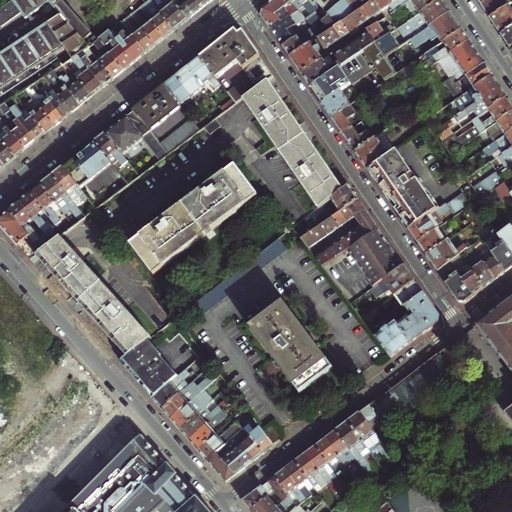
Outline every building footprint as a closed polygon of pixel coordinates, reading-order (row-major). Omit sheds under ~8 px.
[(0,27),(1,27),(2,28),(22,15),(25,19),(31,36),(0,56),(0,107),(5,104),(44,79),(54,73),(62,67),(72,61),(79,56),(89,50),(90,49),(88,47),(83,42),(69,25),(54,8),(46,0),(16,0),(8,6),(0,11),(0,27)] [(141,8),(152,22),(166,39),(170,35),(175,32),(150,0),(146,4),(143,6),(141,8)] [(150,0),(175,32),(183,25),(189,21),(176,4),(172,0),(152,0),(151,1),(150,0)] [(182,0),(176,4),(189,21),(203,9),(214,0),(182,0)] [(261,16),(271,30),(298,11),(289,0),(274,0),(262,10),(261,16)] [(328,17),(314,0),(289,0),(298,11),(302,17),(312,28),(314,27),(319,23),(328,17)] [(314,0),(328,17),(336,27),(343,23),(350,18),(355,14),(346,0),(314,0)] [(346,0),(355,14),(358,12),(366,7),(374,2),(376,0),(346,0)] [(376,0),(374,2),(381,12),(385,10),(389,7),(384,0),(376,0)] [(441,0),(412,0),(402,7),(391,15),(394,21),(409,11),(414,19),(442,0),(441,0)] [(429,28),(451,14),(447,8),(442,0),(414,19),(398,30),(405,40),(427,25),(429,28)] [(511,0),(486,0),(480,4),(486,13),(488,15),(511,1),(511,0)] [(5,1),(0,4),(0,11),(8,6),(5,1)] [(69,25),(77,18),(70,10),(62,1),(54,8),(69,25)] [(511,1),(488,15),(497,30),(501,35),(511,26),(511,1)] [(366,7),(373,18),(378,15),(381,12),(374,2),(366,7)] [(358,12),(365,23),(370,20),(373,18),(366,7),(358,12)] [(131,16),(142,30),(156,47),(161,42),(166,39),(152,22),(145,28),(144,26),(145,23),(136,11),(131,16)] [(278,40),(283,48),(298,38),(292,29),(297,26),(294,22),(302,17),(298,11),(271,30),(278,40)] [(350,18),(357,29),(361,26),(365,23),(358,12),(355,14),(350,18)] [(439,46),(462,31),(457,23),(451,14),(429,28),(411,41),(417,49),(431,40),(432,42),(435,40),(439,46)] [(328,17),(319,23),(321,25),(323,24),(329,32),(334,29),(336,27),(328,17)] [(69,25),(83,42),(92,34),(84,25),(77,18),(69,25)] [(343,23),(350,34),(354,31),(357,29),(350,18),(343,23)] [(133,37),(147,54),(152,50),(156,47),(142,30),(136,35),(134,34),(135,33),(135,31),(126,19),(121,23),(133,37)] [(334,29),(341,39),(346,36),(350,34),(343,23),(336,27),(334,29)] [(378,24),(373,27),(368,31),(367,31),(369,34),(376,45),(391,35),(394,32),(390,27),(386,29),(384,34),(378,24)] [(511,26),(501,35),(509,47),(511,51),(511,26)] [(289,56),(290,58),(305,49),(300,42),(302,40),(304,41),(312,36),(314,39),(318,36),(318,33),(314,27),(312,28),(298,38),(283,48),(285,51),(289,56)] [(327,34),(334,44),(338,42),(341,39),(334,29),(329,32),(327,34)] [(440,62),(470,42),(467,38),(462,31),(439,46),(426,55),(434,66),(440,62)] [(110,32),(100,41),(124,72),(133,65),(141,58),(122,35),(116,39),(110,32)] [(201,59),(217,80),(238,63),(244,71),(260,58),(242,33),(239,36),(235,32),(219,44),(201,59)] [(124,33),(122,35),(141,58),(143,57),(144,56),(147,54),(133,37),(131,39),(130,40),(124,33)] [(327,34),(318,39),(325,50),(330,47),(334,44),(327,34)] [(365,36),(361,39),(368,50),(376,45),(369,34),(365,36)] [(400,48),(391,35),(376,45),(385,58),(399,49),(400,48)] [(357,42),(352,45),(360,56),(365,52),(368,50),(361,39),(357,42)] [(89,50),(113,80),(119,76),(124,72),(100,41),(93,47),(90,49),(89,50)] [(467,78),(485,65),(480,57),(470,42),(440,62),(451,79),(451,80),(451,81),(446,84),(457,101),(460,99),(464,96),(459,88),(456,85),(461,82),(467,78)] [(295,65),(301,74),(322,59),(318,54),(320,53),(321,50),(320,48),(317,48),(315,49),(312,44),(305,49),(290,58),(295,65)] [(349,47),(344,50),(351,61),(359,56),(360,56),(352,45),(349,47)] [(376,45),(368,50),(365,52),(376,69),(387,62),(385,58),(376,45)] [(79,56),(104,88),(109,84),(113,80),(89,50),(79,56)] [(335,56),(339,61),(343,67),(344,66),(351,61),(344,50),(340,53),(335,56)] [(74,75),(77,79),(92,98),(98,92),(104,88),(79,56),(72,61),(79,70),(74,75)] [(351,61),(344,66),(350,75),(365,65),(359,56),(351,61)] [(311,88),(325,79),(340,69),(343,67),(339,61),(336,63),(335,62),(333,64),(328,57),(323,61),(322,59),(301,74),(305,80),(311,88)] [(248,76),(258,88),(267,81),(273,77),(266,67),(260,58),(244,71),(248,76)] [(223,88),(217,80),(201,59),(195,63),(189,68),(203,87),(210,82),(218,91),(223,88)] [(425,68),(419,60),(413,64),(418,72),(425,68)] [(397,75),(387,62),(376,69),(386,83),(397,75)] [(474,89),(493,77),(490,73),(485,65),(467,78),(474,89)] [(63,83),(66,87),(81,106),(87,101),(92,98),(77,79),(72,83),(67,77),(69,75),(62,67),(54,73),(60,80),(63,83)] [(203,87),(189,68),(183,73),(177,78),(192,97),(204,88),(203,87)] [(325,79),(311,88),(317,96),(323,105),(341,93),(338,89),(349,82),(340,69),(325,79)] [(44,79),(53,90),(72,113),(77,110),(81,106),(66,87),(63,90),(59,86),(63,83),(60,80),(54,73),(44,79)] [(232,99),(236,105),(243,99),(258,88),(248,76),(227,93),(232,99)] [(457,117),(500,88),(497,83),(493,77),(474,89),(469,93),(464,96),(460,99),(464,105),(460,107),(460,109),(454,113),(457,117)] [(192,97),(177,78),(172,82),(165,87),(180,107),(190,99),(193,103),(195,101),(192,97)] [(318,210),(331,200),(343,190),(307,137),(276,93),(267,81),(258,88),(243,99),(250,110),(283,158),(300,184),(318,210)] [(351,86),(349,82),(338,89),(341,93),(351,86)] [(180,107),(165,87),(150,99),(133,112),(139,119),(140,118),(150,131),(180,107)] [(489,111),(508,98),(504,93),(500,88),(457,117),(435,132),(443,143),(453,135),(449,129),(458,122),(459,123),(475,112),(479,117),(489,111)] [(48,102),(63,120),(68,116),(72,113),(53,90),(48,94),(46,92),(43,94),(48,102)] [(328,113),(332,119),(350,107),(341,93),(323,105),(328,113)] [(22,105),(27,111),(46,134),(50,131),(55,127),(34,101),(31,98),(22,105)] [(483,134),(511,113),(511,104),(510,102),(508,98),(489,111),(493,117),(483,124),(479,118),(472,122),(475,127),(460,137),(457,133),(453,135),(443,143),(451,155),(483,134)] [(34,101),(55,127),(59,124),(63,120),(48,102),(45,104),(42,100),(39,103),(36,99),(34,101)] [(236,105),(232,99),(221,109),(224,113),(236,105)] [(8,128),(26,150),(31,146),(36,142),(10,109),(5,104),(0,107),(0,108),(4,114),(13,125),(8,128)] [(10,109),(36,142),(41,138),(46,134),(27,111),(23,115),(15,105),(10,109)] [(338,128),(344,136),(362,123),(361,120),(352,126),(348,119),(356,114),(351,106),(350,107),(332,119),(338,128)] [(139,119),(133,112),(117,125),(106,134),(121,154),(150,131),(140,118),(139,119)] [(491,146),(511,131),(511,113),(483,134),(491,146)] [(219,117),(205,128),(210,135),(222,127),(223,128),(226,126),(219,117)] [(0,135),(0,138),(16,159),(21,154),(26,150),(8,128),(0,118),(0,130),(1,132),(4,132),(0,135)] [(200,132),(190,119),(160,143),(170,155),(200,132)] [(349,144),(355,152),(374,139),(362,123),(344,136),(349,144)] [(499,158),(511,148),(511,131),(491,146),(485,150),(489,157),(492,155),(496,160),(499,158)] [(362,163),(368,171),(396,152),(383,133),(374,139),(355,152),(362,163)] [(121,154),(106,134),(100,139),(95,143),(112,164),(113,166),(119,162),(123,166),(128,162),(121,154)] [(0,161),(5,167),(10,163),(16,159),(0,138),(0,161)] [(112,164),(95,143),(87,149),(77,158),(74,160),(75,161),(68,168),(67,167),(65,168),(81,189),(112,164)] [(507,169),(511,165),(511,148),(499,158),(507,169)] [(389,201),(409,230),(439,210),(398,150),(396,152),(368,171),(389,201)] [(459,168),(467,179),(472,176),(465,164),(459,168)] [(140,177),(131,166),(120,175),(129,185),(140,177)] [(146,233),(130,245),(153,275),(169,263),(241,209),(257,196),(235,166),(219,178),(146,233)] [(81,189),(65,168),(64,168),(58,172),(53,177),(73,202),(80,197),(84,202),(88,198),(81,189)] [(495,191),(504,185),(497,174),(474,189),(481,201),(495,191)] [(73,202),(53,177),(47,181),(42,186),(60,209),(62,211),(69,205),(71,208),(70,210),(80,223),(86,218),(73,202)] [(503,203),(511,196),(509,192),(504,185),(495,191),(503,203)] [(60,209),(42,186),(36,190),(31,194),(50,218),(56,226),(62,222),(55,213),(60,209)] [(348,208),(358,201),(354,195),(348,186),(343,190),(331,200),(338,210),(335,212),(333,209),(331,209),(318,218),(318,220),(320,223),(318,224),(321,227),(325,224),(333,219),(341,213),(348,208)] [(50,218),(31,194),(25,199),(20,203),(46,235),(53,243),(56,240),(50,232),(53,229),(49,224),(47,225),(45,222),(50,218)] [(464,196),(448,206),(451,211),(456,218),(471,207),(464,196)] [(358,201),(348,208),(355,218),(354,219),(356,221),(356,220),(367,213),(362,207),(358,201)] [(46,235),(20,203),(14,207),(9,211),(35,244),(46,235)] [(414,238),(418,243),(438,229),(439,228),(438,227),(443,224),(440,218),(451,211),(448,206),(447,205),(439,210),(409,230),(414,238)] [(348,208),(341,213),(348,223),(351,221),(354,219),(355,218),(348,208)] [(35,244),(9,211),(1,218),(0,226),(10,237),(31,260),(36,256),(41,252),(35,244)] [(341,213),(333,219),(340,228),(344,226),(348,223),(341,213)] [(368,215),(367,213),(356,220),(358,223),(359,225),(370,218),(368,215)] [(368,237),(378,230),(375,225),(370,218),(359,225),(360,228),(361,227),(368,237)] [(325,224),(332,234),(336,231),(340,228),(333,219),(325,224)] [(321,227),(318,229),(325,239),(329,236),(332,234),(325,224),(321,227)] [(511,227),(511,226),(498,236),(511,255),(511,227)] [(361,227),(360,228),(357,230),(354,232),(361,242),(368,237),(361,227)] [(318,229),(310,234),(317,244),(321,241),(325,239),(318,229)] [(423,250),(427,256),(447,242),(438,229),(418,243),(423,250)] [(379,285),(404,267),(390,247),(378,230),(368,237),(361,242),(353,248),(351,249),(353,253),(377,287),(379,285)] [(486,244),(491,251),(506,272),(511,267),(511,255),(498,236),(495,231),(493,233),(496,237),(486,244)] [(361,242),(354,232),(350,235),(346,238),(353,248),(361,242)] [(310,234),(302,240),(309,250),(313,247),(317,244),(310,234)] [(41,252),(36,256),(43,264),(46,267),(74,298),(82,307),(128,357),(149,341),(153,338),(127,310),(105,285),(70,247),(61,237),(56,240),(53,243),(41,252)] [(353,248),(346,238),(342,240),(339,243),(345,253),(351,249),(353,248)] [(280,239),(191,308),(199,319),(289,251),(280,239)] [(438,273),(450,263),(471,247),(468,243),(461,248),(461,251),(459,253),(450,240),(447,242),(427,256),(433,265),(438,273)] [(345,253),(339,243),(335,245),(331,248),(338,258),(345,253)] [(338,258),(331,248),(327,251),(323,253),(330,263),(338,258)] [(482,254),(479,256),(496,280),(498,278),(506,272),(491,251),(483,257),(482,254)] [(330,263),(323,253),(320,256),(315,259),(323,268),(330,263)] [(467,263),(468,264),(485,288),(494,281),(496,280),(479,256),(477,253),(474,254),(476,257),(467,263)] [(441,277),(444,281),(456,271),(450,263),(438,273),(441,277)] [(468,264),(457,272),(474,297),(476,295),(485,288),(468,264)] [(394,297),(415,283),(409,275),(404,267),(379,285),(385,294),(390,291),(394,297)] [(457,272),(456,271),(444,281),(459,303),(465,303),(471,299),(474,297),(457,272)] [(403,309),(407,306),(423,295),(419,290),(415,283),(394,297),(403,309)] [(400,328),(412,344),(432,329),(437,325),(438,316),(423,295),(407,306),(415,317),(400,328)] [(511,298),(477,325),(511,371),(511,408),(505,414),(511,422),(511,298)] [(393,305),(390,300),(383,306),(386,310),(393,305)] [(277,363),(298,392),(331,367),(309,336),(284,303),(251,328),(277,363)] [(369,319),(364,323),(370,331),(375,327),(369,319)] [(396,323),(376,339),(391,359),(395,357),(412,344),(400,328),(396,323)] [(149,341),(128,357),(123,361),(127,367),(126,368),(141,385),(153,399),(179,377),(161,357),(162,356),(149,341)] [(454,344),(373,405),(388,425),(393,423),(398,421),(404,418),(412,414),(420,408),(428,399),(437,389),(447,377),(453,369),(458,362),(462,355),(454,344)] [(179,377),(153,399),(159,406),(162,410),(176,397),(189,386),(184,380),(190,374),(186,370),(179,377)] [(176,397),(162,410),(168,416),(171,420),(205,391),(215,382),(211,377),(199,387),(194,382),(189,386),(176,397)] [(205,391),(171,420),(177,427),(180,430),(214,401),(205,391)] [(214,401),(180,430),(186,437),(190,441),(223,412),(214,401)] [(370,406),(360,413),(371,428),(374,425),(371,422),(376,419),(378,416),(370,406)] [(223,412),(190,441),(195,447),(199,451),(217,435),(213,430),(228,417),(223,411),(223,412)] [(371,428),(360,413),(358,415),(349,422),(369,451),(376,446),(383,456),(385,455),(389,460),(392,457),(371,428)] [(250,424),(244,430),(265,454),(273,448),(275,447),(273,444),(264,433),(253,418),(249,422),(250,424)] [(369,451),(349,422),(340,429),(336,431),(357,460),(364,470),(370,466),(362,456),(369,451)] [(271,427),(264,433),(273,444),(280,438),(278,436),(271,427)] [(237,439),(241,445),(255,461),(258,460),(265,454),(244,430),(242,431),(244,435),(242,437),(239,434),(237,435),(235,437),(237,439)] [(217,435),(199,451),(203,456),(208,461),(219,451),(221,449),(226,445),(230,442),(233,439),(235,437),(237,435),(233,431),(224,439),(226,441),(224,443),(217,435)] [(357,460),(336,431),(329,437),(326,439),(347,468),(357,460)] [(210,511),(206,507),(204,505),(205,504),(199,497),(198,498),(178,475),(179,474),(170,464),(169,465),(143,434),(65,511),(210,511)] [(347,468),(326,439),(324,441),(316,447),(338,477),(339,478),(349,470),(347,468)] [(226,445),(229,449),(246,468),(253,463),(255,461),(241,445),(236,449),(230,442),(226,445)] [(338,477),(316,447),(308,452),(306,454),(328,484),(334,493),(338,489),(332,481),(338,477)] [(219,455),(236,476),(241,472),(246,468),(229,449),(225,453),(221,449),(219,451),(221,453),(219,455)] [(219,451),(208,461),(218,474),(226,483),(236,476),(219,455),(221,453),(219,451)] [(328,484),(306,454),(304,456),(296,462),(318,492),(328,484)] [(318,492),(296,462),(288,468),(285,470),(307,500),(318,492)] [(307,500),(285,470),(282,472),(275,478),(289,496),(297,507),(299,506),(307,500)] [(289,496),(275,478),(269,482),(275,491),(283,502),(289,496)] [(252,511),(275,491),(269,482),(265,485),(243,502),(248,508),(251,511),(252,511)] [(411,511),(410,483),(376,511),(411,511)] [(275,491),(252,511),(272,511),(283,502),(275,491)] [(283,502),(272,511),(291,511),(297,507),(289,496),(283,502)]
